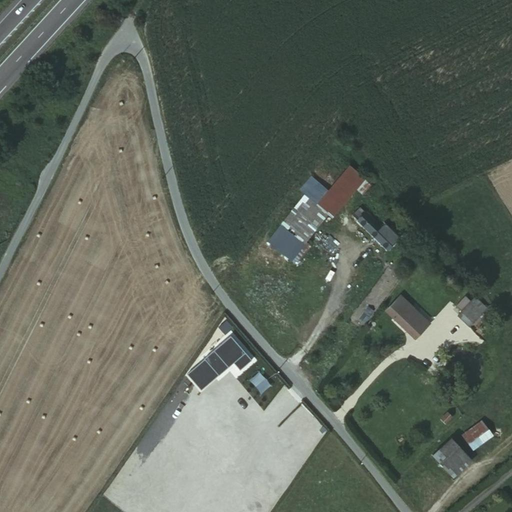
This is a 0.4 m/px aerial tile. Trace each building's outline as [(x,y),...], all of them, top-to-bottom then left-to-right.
[(333,185),(319,168),(313,173),(328,190),(333,185)] [(266,243),(289,261),(325,213),(302,196),(266,243)] [(385,236),(389,233),(383,228),(379,231),(365,217),(359,223),(381,247),(389,240),(385,236)] [(394,297),(380,310),(411,340),(423,327),(394,297)] [(465,327),(481,308),(468,298),(465,302),(459,297),(450,308),(456,313),(453,317),(465,327)] [(217,327),(224,334),(231,328),(225,320),(217,327)] [(251,360),(229,335),(202,358),(203,359),(217,376),(232,363),(239,371),(251,360)] [(199,391),(217,376),(203,359),(185,374),(199,391)] [(476,428),(460,440),(469,451),(484,438),(476,428)] [(458,460),(445,443),(425,458),(438,476),(458,460)]
